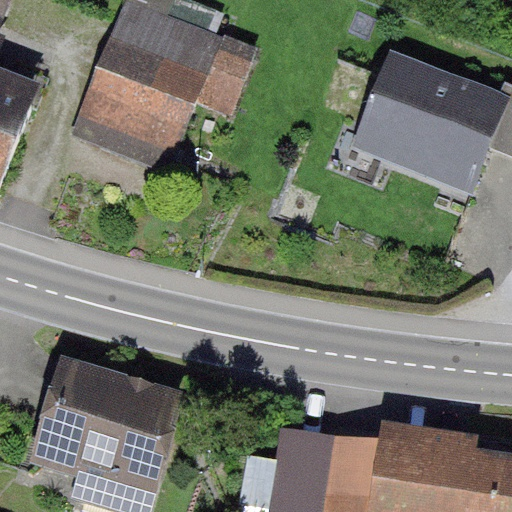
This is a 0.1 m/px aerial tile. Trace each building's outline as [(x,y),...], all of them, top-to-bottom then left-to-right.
[(0,0),(0,32),(12,0),(0,0)] [(126,10),(71,146),(192,194),(247,59),(126,10)] [(353,157),(470,206),(511,111),(394,61),(353,157)] [(0,215),(1,216),(54,85),(0,63),(0,215)] [(145,511),(174,413),(69,383),(46,463),(92,476),(85,500),(127,511),(145,511)] [(511,511),(511,473),(290,440),(279,511),(511,511)]
